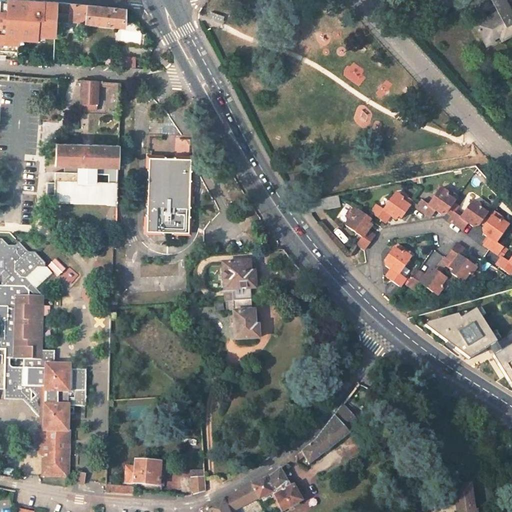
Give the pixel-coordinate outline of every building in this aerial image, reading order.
[(511,12),(505,0),(491,0),(498,13),(476,25),(483,39),(490,35),(493,41),(500,37),(501,40),(511,34),(511,12)] [(0,58),(6,59),(6,54),(17,55),(18,42),(15,42),(15,34),(26,34),(26,37),(36,38),(37,33),(45,33),(55,34),(56,20),(57,2),(52,2),(52,4),(50,6),(0,2),(0,58)] [(56,20),(67,21),(68,3),(57,2),(56,20)] [(67,21),(84,23),(85,5),(68,3),(67,21)] [(84,23),(123,27),(124,9),(85,5),(84,23)] [(26,37),(26,34),(15,34),(15,42),(18,42),(22,43),(23,37),(26,37)] [(483,39),(486,44),(493,41),(490,35),(483,39)] [(104,82),(80,80),(79,102),(81,102),(81,108),(96,109),(97,86),(112,87),(112,82),(104,82)] [(57,97),(42,96),(41,111),(57,111),(57,97)] [(64,172),(55,172),(54,184),(54,198),(54,204),(115,205),(117,205),(118,145),(56,143),(55,164),(64,164),(69,165),(69,172),(64,172)] [(148,154),(146,228),(187,229),(188,222),(189,222),(190,217),(188,216),(188,199),(190,199),(191,193),(188,193),(190,155),(148,154)] [(54,198),(54,184),(47,184),(47,190),(46,197),(54,198)] [(440,189),(427,206),(420,201),(417,206),(415,208),(429,218),(435,211),(440,215),(442,211),(446,213),(448,209),(457,197),(448,191),(446,193),(440,189)] [(394,193),(382,211),(375,206),(370,213),(384,224),(389,216),(395,220),(397,216),(400,218),(410,205),(412,202),(403,196),(401,198),(394,193)] [(309,212),(339,206),(337,198),(336,195),(303,201),(304,205),(309,212)] [(472,200),(460,218),(453,213),(450,216),(447,220),(462,231),(468,223),(472,227),(475,223),(478,225),(490,209),(481,203),(479,206),(472,200)] [(349,220),(344,226),(360,239),(356,245),(363,250),(373,237),(366,232),(370,226),(367,224),(369,221),(352,209),(346,218),(349,220)] [(494,212),(482,228),(485,230),(483,234),(488,238),(483,245),(497,255),(499,252),(502,248),(496,243),(508,225),(501,221),(503,218),(494,212)] [(259,229),(264,236),(269,233),(264,226),(259,229)] [(404,250),(395,244),(384,260),(387,262),(384,266),(389,270),(385,277),(399,287),(402,283),(404,280),(397,275),(409,258),(402,253),(404,250)] [(38,447),(34,450),(42,459),(45,462),(41,465),(41,476),(66,476),(66,466),(61,466),(62,440),(67,440),(67,415),(67,406),(74,406),(85,406),(85,369),(70,369),(68,366),(52,366),(43,365),(43,369),(33,369),(33,360),(38,360),(38,351),(38,337),(34,337),(34,326),(39,327),(39,317),(35,317),(35,306),(39,306),(40,296),(26,296),(26,291),(24,289),(28,285),(21,280),(29,268),(36,268),(37,263),(27,253),(20,253),(14,246),(0,245),(0,271),(6,277),(0,282),(0,389),(4,390),(4,385),(26,385),(34,395),(31,399),(30,409),(38,418),(38,431),(35,434),(38,437),(38,447)] [(453,276),(467,286),(473,277),(470,275),(475,268),(458,256),(463,250),(456,245),(445,258),(453,263),(449,268),(453,271),(450,275),(453,276)] [(496,265),(510,275),(511,272),(511,257),(508,263),(502,259),(501,258),(496,265)] [(250,300),(249,289),(254,289),(253,273),(249,273),(248,262),(222,264),(224,291),(225,291),(235,290),(236,301),(250,300)] [(406,286),(414,292),(419,284),(436,296),(441,290),(443,291),(450,283),(449,282),(446,280),(433,270),(431,274),(428,272),(424,277),(417,272),(411,280),(406,286)] [(411,280),(407,277),(404,280),(402,283),(406,286),(411,280)] [(235,290),(225,291),(226,302),(227,301),(236,301),(235,290)] [(236,301),(237,312),(233,312),(234,340),(256,339),(256,326),(253,326),(252,319),(252,312),(251,312),(250,300),(236,301)] [(227,301),(228,313),(233,312),(237,312),(236,301),(227,301)] [(428,323),(426,325),(470,358),(497,342),(477,309),(468,314),(461,318),(457,314),(428,323)] [(511,345),(494,356),(504,373),(511,385),(511,345)] [(52,366),(52,351),(38,351),(38,360),(33,360),(33,369),(43,369),(43,365),(52,366)] [(4,390),(3,398),(23,399),(30,409),(31,399),(34,395),(26,385),(4,385),(4,390)] [(350,398),(347,402),(352,407),(355,403),(350,398)] [(347,431),(357,422),(343,405),(334,416),(347,431)] [(304,455),(309,463),(336,442),(335,440),(347,431),(334,416),(314,441),(302,451),(304,455)] [(302,451),(295,455),(295,456),(295,458),(295,460),(304,455),(302,451)] [(162,476),(163,464),(134,462),(133,467),(125,467),(124,483),(158,485),(158,476),(162,476)] [(301,500),(293,485),(290,487),(279,468),(265,479),(271,492),(281,511),(301,500)] [(83,485),(84,475),(75,474),(75,484),(79,484),(83,485)] [(189,477),(191,495),(205,491),(204,476),(203,476),(189,477)] [(228,511),(229,511),(257,497),(258,499),(271,492),(265,479),(264,478),(237,492),(201,510),(201,511),(228,511)] [(471,485),(457,487),(459,500),(456,500),(457,511),(476,511),(477,511),(475,511),(471,485)] [(133,488),(104,487),(104,495),(132,496),(133,488)]
